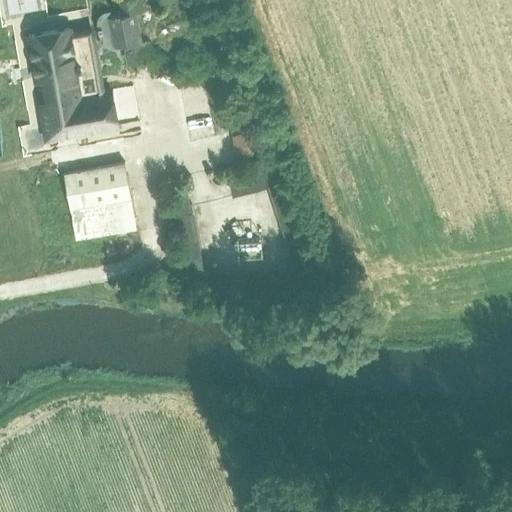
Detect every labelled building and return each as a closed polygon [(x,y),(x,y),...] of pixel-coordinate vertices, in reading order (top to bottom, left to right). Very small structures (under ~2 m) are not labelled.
[(120,0),(123,11),(112,13),(111,9),(104,10),(101,13),(98,16),(97,20),(103,48),(117,45),(116,43),(125,41),(129,60),(152,55),(148,36),(142,38),(137,10),(144,8),(142,0),(120,0)] [(70,27),(28,35),(36,79),(48,77),(52,99),(40,101),(47,139),(59,136),(118,126),(112,90),(78,96),(74,73),(97,69),(97,70),(99,70),(95,48),(91,49),(88,35),(72,37),(70,27)] [(177,68),(169,77),(181,86),(188,76),(177,68)] [(238,159),(261,153),(256,131),(232,137),(238,159)] [(124,159),(64,169),(76,235),(136,224),(124,159)] [(243,215),(251,259),(284,253),(278,221),(293,218),(284,171),(236,180),(238,195),(260,191),(264,211),(243,215)] [(194,191),(184,193),(188,213),(199,210),(194,191)] [(234,286),(235,273),(212,271),(211,284),(234,286)]
